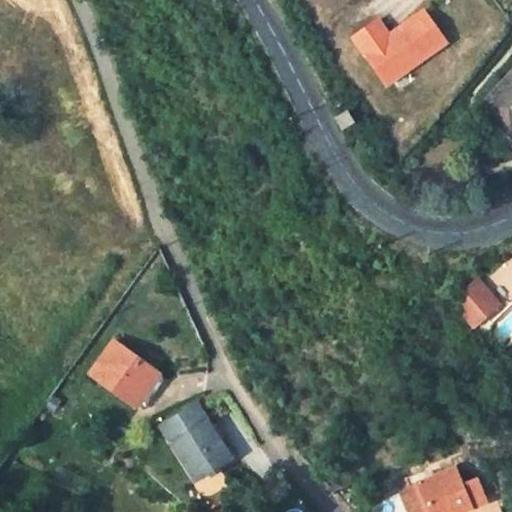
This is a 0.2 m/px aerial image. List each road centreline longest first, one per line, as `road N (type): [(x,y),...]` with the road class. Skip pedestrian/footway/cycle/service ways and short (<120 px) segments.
road 1 (residential): [(69,0),(186,284),(258,424),(329,511)]
road 2 (unclassified): [(511,215),(501,224),(413,234),(347,186),(241,0)]
